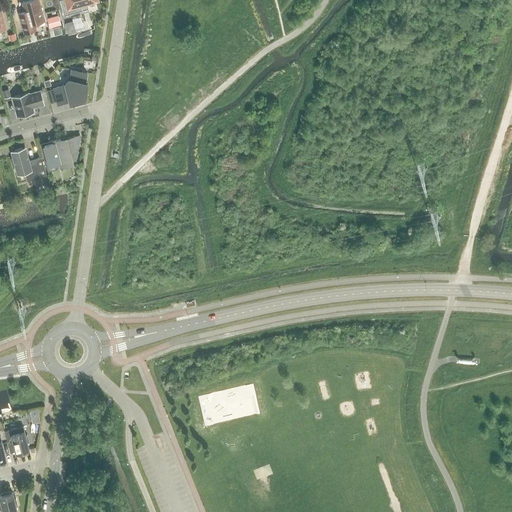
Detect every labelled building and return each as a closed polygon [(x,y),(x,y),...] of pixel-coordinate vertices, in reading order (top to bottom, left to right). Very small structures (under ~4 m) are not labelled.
[(25,11),(18,13),(24,33),(36,29),(35,23),(44,21),(38,0),(29,0),(22,2),(25,11)] [(59,0),(64,16),(83,10),(81,3),(92,0),(59,0)] [(57,14),(46,17),(49,27),(60,24),(57,14)] [(67,30),(74,28),(73,25),(79,23),(79,21),(83,20),(81,15),(64,20),(67,30)] [(15,33),(8,35),(9,41),(16,39),(15,33)] [(66,85),(54,88),(58,102),(69,99),(70,101),(85,97),(87,82),(85,82),(86,72),(72,70),(70,79),(69,79),(65,83),(66,85)] [(28,93),(13,97),(17,115),(26,113),(26,114),(33,112),(32,107),(43,104),(40,91),(28,94),(28,93)] [(61,140),(61,137),(49,141),(49,143),(41,145),(46,165),(47,165),(57,163),(60,162),(60,164),(72,160),(71,159),(76,158),(79,135),(66,139),(61,140)] [(42,157),(36,159),(28,161),(25,147),(12,151),(14,158),(11,159),(13,166),(16,166),(18,173),(25,171),(27,180),(46,174),(42,157)] [(16,452),(18,452),(18,453),(27,451),(27,449),(29,449),(27,442),(29,441),(27,435),(25,436),(23,426),(5,430),(8,443),(14,441),(16,452)] [(12,492),(10,493),(10,491),(1,493),(1,495),(0,495),(0,496),(2,506),(0,506),(0,511),(16,511),(15,506),(17,505),(16,499),(14,499),(12,492)]
